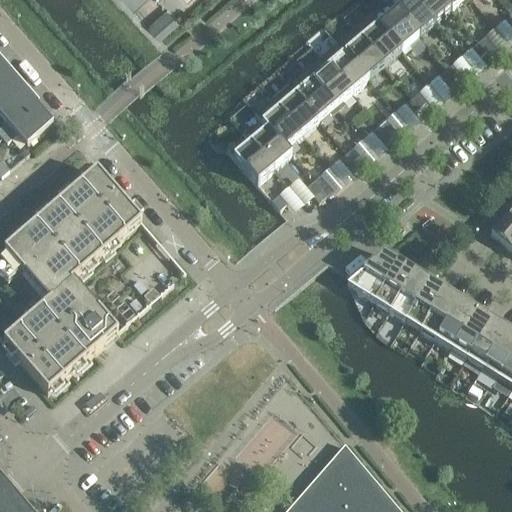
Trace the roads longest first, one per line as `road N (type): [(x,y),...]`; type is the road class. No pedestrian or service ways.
road 1 (residential): [(241,297),(0,22)]
road 2 (residential): [(241,297),(511,81)]
road 3 (residential): [(34,469),(241,297)]
